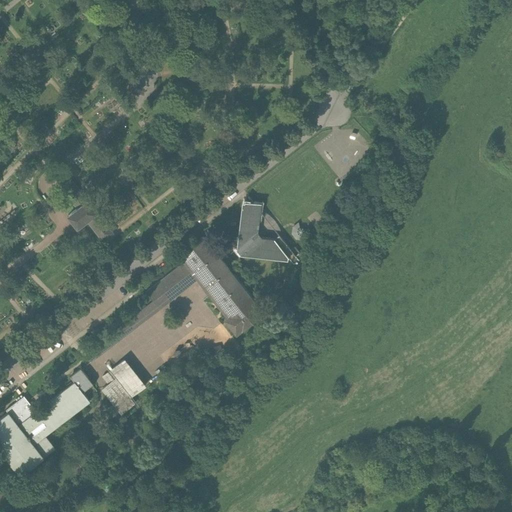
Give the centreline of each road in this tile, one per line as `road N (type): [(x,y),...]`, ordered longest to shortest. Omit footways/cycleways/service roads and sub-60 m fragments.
road 1 (residential): [(334,107),(0,373)]
road 2 (track): [(511,304),(210,511)]
road 3 (track): [(296,0),(334,107),(418,0)]
